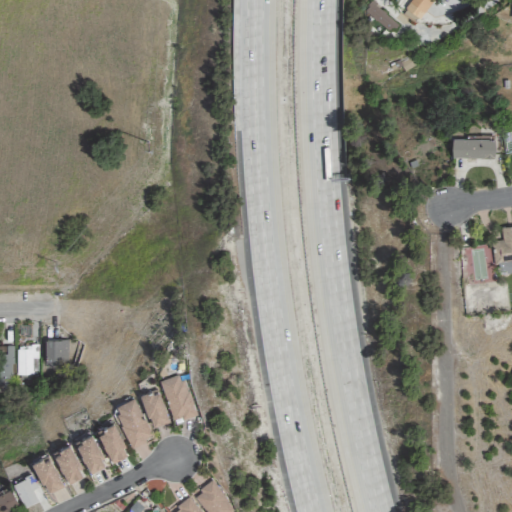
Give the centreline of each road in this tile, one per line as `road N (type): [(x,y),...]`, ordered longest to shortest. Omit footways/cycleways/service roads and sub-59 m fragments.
road 1 (motorway): [(373,511),(322,228),(314,0)]
road 2 (motorway): [(256,0),(272,300),(314,511)]
road 3 (track): [(457,511),(445,481),(440,230),(448,203)]
road 4 (residential): [(54,511),(174,449)]
